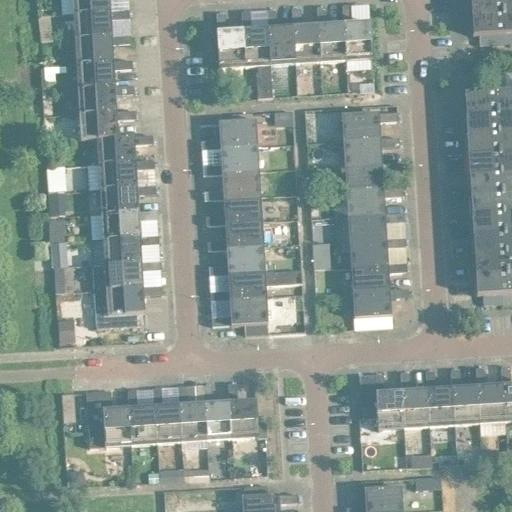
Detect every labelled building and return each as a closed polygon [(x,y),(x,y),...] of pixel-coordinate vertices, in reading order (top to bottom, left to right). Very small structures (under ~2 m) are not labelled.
[(75,0),(76,15),(111,13),(111,12),(110,0),(75,0)] [(511,0),(473,0),(474,16),(511,13),(511,0)] [(344,7),(345,27),(347,62),(372,61),(372,62),(374,62),(372,25),(370,25),(370,26),(354,27),(353,7),(344,7)] [(318,9),(320,29),(322,64),(347,62),(345,27),(329,28),(327,8),(318,9)] [(293,10),(294,30),(295,30),(297,65),(322,64),(320,29),(303,30),(302,10),(293,10)] [(76,15),(78,40),(112,38),(112,37),(111,21),(131,20),(131,11),(111,12),(111,13),(76,15)] [(268,12),(269,32),(270,32),(272,67),(297,65),(295,30),(294,30),(278,31),(277,11),(268,12)] [(247,68),(260,67),(261,74),(258,75),(260,101),(274,100),(272,67),(270,32),(269,32),(253,33),(252,13),(243,13),(244,33),(245,33),(247,68)] [(511,13),(474,16),(475,36),(474,36),(474,37),(481,37),(482,46),(511,44),(511,13)] [(245,33),(244,33),(228,34),(227,14),(218,15),(219,34),(218,34),(221,71),(222,71),(222,70),(247,68),(245,33)] [(53,30),(41,31),(42,43),(54,43),(53,30)] [(78,40),(79,65),(114,63),(113,46),(133,45),(132,36),(112,37),(112,38),(78,40)] [(79,65),(81,90),(116,88),(115,88),(114,72),(134,70),(134,61),(114,63),(79,65)] [(68,67),(46,68),(46,75),(69,74),(68,67)] [(511,67),(499,68),(500,93),(511,92),(511,67)] [(374,86),(364,86),(365,94),(376,93),(375,86),(374,86)] [(81,90),(82,115),(117,113),(116,97),(136,96),(135,87),(115,88),(116,88),(81,90)] [(467,97),(468,116),(511,113),(511,94),(511,93),(511,92),(500,93),(466,95),(466,97),(467,97)] [(83,142),(100,141),(100,140),(119,139),(118,138),(135,137),(135,138),(142,137),(141,120),(137,121),(137,112),(117,113),(82,115),(84,140),(82,140),(83,142)] [(294,112),(277,113),(277,128),(295,127),(294,112)] [(468,116),(469,136),(511,133),(511,113),(468,116)] [(344,118),(346,143),(381,141),(381,140),(380,124),(400,123),(399,114),(380,115),(380,114),(343,116),(343,118),(344,118)] [(204,151),(224,150),(259,148),(258,123),(259,123),(259,122),(222,124),(222,125),(223,125),(224,141),(204,143),(204,151)] [(51,133),(48,136),(49,141),(52,144),(57,143),(60,140),(59,135),(56,132),(51,133)] [(511,133),(469,136),(471,156),(511,153),(511,133)] [(100,140),(100,141),(101,165),(136,163),(135,147),(155,145),(154,136),(142,137),(135,138),(135,137),(118,138),(119,139),(100,140)] [(346,143),(348,168),(382,166),(382,165),(381,149),(401,148),(401,139),(381,140),(381,141),(346,143)] [(206,177),(226,176),(226,175),(261,173),(259,148),(224,150),(225,167),(205,168),(206,177)] [(511,153),(471,156),(472,176),(511,173),(511,153)] [(101,165),(103,191),(137,189),(137,188),(136,172),(156,171),(156,162),(136,163),(101,165)] [(348,168),(349,193),(384,191),(384,190),(383,174),(403,173),(402,164),(382,165),(382,166),(348,168)] [(67,168),(49,170),(50,188),(68,187),(67,168)] [(207,202),(227,201),(227,200),(262,198),(261,173),(226,175),(226,176),(227,192),(207,193),(207,202)] [(511,173),(472,176),(473,196),(511,193),(511,173)] [(103,191),(104,216),(139,214),(139,213),(138,197),(158,196),(157,187),(137,188),(137,189),(103,191)] [(349,193),(351,218),(386,216),(386,215),(385,199),(405,198),(404,189),(384,190),(384,191),(349,193)] [(511,193),(473,196),(474,216),(511,213),(511,193)] [(209,227),(228,226),(228,225),(263,223),(262,198),(227,200),(227,201),(228,217),(208,218),(209,227)] [(104,216),(106,241),(141,239),(140,238),(140,222),(159,221),(159,212),(139,213),(139,214),(104,216)] [(511,213),(474,216),(476,236),(511,233),(511,213)] [(351,218),(352,243),(387,241),(386,224),(406,223),(406,214),(386,215),(386,216),(351,218)] [(66,219),(52,219),(52,235),(66,235),(66,219)] [(210,252),(230,251),(265,249),(263,223),(228,225),(228,226),(229,242),(209,243),(210,252)] [(511,233),(476,236),(477,256),(511,253),(511,233)] [(106,241),(107,266),(142,264),(142,263),(141,247),(161,246),(160,237),(140,238),(141,239),(106,241)] [(352,243),(354,268),(389,266),(388,250),(408,248),(407,239),(387,241),(352,243)] [(68,244),(52,245),(54,262),(69,261),(68,244)] [(331,245),(314,246),(316,271),(332,270),(331,245)] [(211,277),(231,276),(266,274),(265,249),(230,251),(231,267),(211,268),(211,277)] [(511,253),(477,256),(478,276),(511,273),(511,253)] [(94,267),(96,292),(144,289),(143,289),(143,272),(162,271),(162,262),(142,263),(142,264),(107,266),(94,267)] [(354,268),(355,294),(390,291),(389,275),(409,273),(409,265),(389,266),(354,268)] [(66,269),(56,269),(57,295),(67,295),(66,269)] [(213,302),(233,301),(267,299),(267,288),(304,285),(303,272),(266,275),(266,274),(231,276),(232,292),(212,293),(213,302)] [(511,273),(478,276),(479,295),(478,296),(478,297),(485,297),(485,307),(505,306),(504,295),(511,294),(511,273)] [(144,289),(96,292),(98,330),(147,327),(146,314),(145,314),(144,298),(164,296),(163,287),(143,289),(144,289)] [(390,291),(355,294),(357,319),(356,319),(356,320),(393,318),(393,316),(392,317),(391,300),(411,299),(410,290),(390,291)] [(233,301),(234,318),(214,319),(214,328),(233,327),(247,327),(270,325),(270,324),(269,324),(267,299),(233,301)] [(76,322),(59,323),(61,345),(77,344),(76,322)] [(270,325),(247,327),(247,337),(271,336),(270,325)] [(502,369),(503,388),(504,388),(506,423),(511,422),(511,381),(511,368),(502,369)] [(477,370),(478,390),(479,390),(481,425),(506,423),(504,388),(503,388),(487,389),(486,370),(477,370)] [(452,372),(453,392),(454,392),(456,426),(481,425),(479,390),(478,390),(462,391),(461,371),(452,372)] [(427,373),(428,393),(429,393),(431,428),(456,426),(454,392),(453,392),(437,393),(436,373),(427,373)] [(402,375),(403,395),(406,430),(431,428),(429,393),(428,393),(412,394),(411,374),(402,375)] [(403,395),(387,396),(385,376),(361,377),(363,409),(378,408),(379,420),(379,432),(381,432),(381,431),(406,430),(403,395)] [(229,386),(230,406),(231,406),(233,440),(258,439),(258,440),(259,440),(258,424),(257,403),(256,403),(256,404),(239,405),(238,385),(229,386)] [(204,387),(205,407),(206,407),(208,442),(233,440),(231,406),(230,406),(214,407),(213,387),(204,387)] [(179,389),(180,409),(181,409),(183,444),(208,442),(206,407),(205,407),(189,408),(188,388),(179,389)] [(154,390),(155,410),(158,445),(183,444),(181,409),(180,409),(164,410),(163,390),(154,390)] [(129,392),(130,412),(132,447),(158,445),(155,410),(139,411),(137,391),(129,392)] [(130,412),(114,413),(112,393),(87,394),(91,449),(132,447),(130,412)] [(378,408),(363,409),(363,421),(379,420),(378,408)] [(268,424),(258,424),(259,440),(267,439),(269,439),(268,424)] [(508,453),(498,453),(499,465),(509,464),(508,453)] [(433,456),(413,458),(414,471),(434,470),(433,456)] [(186,470),(160,472),(161,474),(161,485),(186,483),(186,472),(186,470)] [(201,471),(186,472),(186,483),(202,483),(201,471)] [(84,472),(70,476),(74,488),(87,485),(84,472)] [(161,474),(150,475),(150,486),(161,485),(161,474)] [(426,480),(417,481),(417,493),(427,493),(426,480)] [(269,487),(244,489),(245,498),(270,497),(269,487)] [(347,511),(402,511),(402,489),(403,489),(403,488),(366,490),(366,492),(367,492),(368,508),(348,509),(347,511)] [(244,500),(245,511),(280,511),(280,506),(300,504),(299,495),(280,497),(280,496),(270,497),(245,498),(243,498),(243,500),(244,500)]
